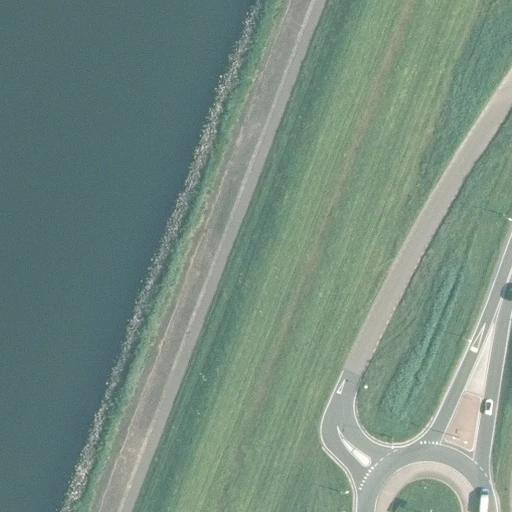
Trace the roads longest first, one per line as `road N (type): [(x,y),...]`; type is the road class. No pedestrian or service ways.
road 1 (primary): [(476,475),(502,336)]
road 2 (primary): [(502,336),(444,460)]
